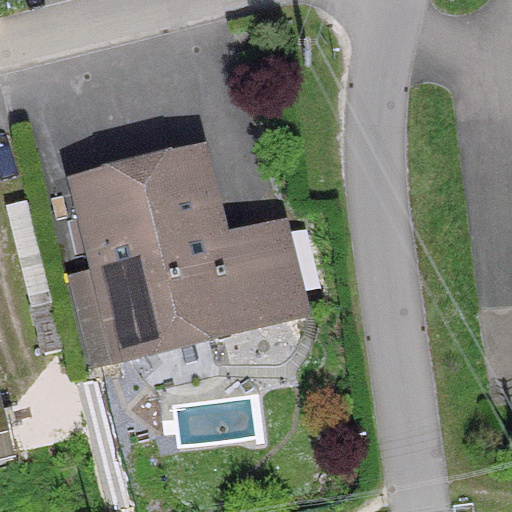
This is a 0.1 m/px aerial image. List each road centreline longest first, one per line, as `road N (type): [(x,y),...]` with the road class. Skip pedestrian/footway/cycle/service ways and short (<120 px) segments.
road 1 (residential): [(385,0),(370,132),(409,504)]
road 2 (residential): [(0,52),(201,0)]
